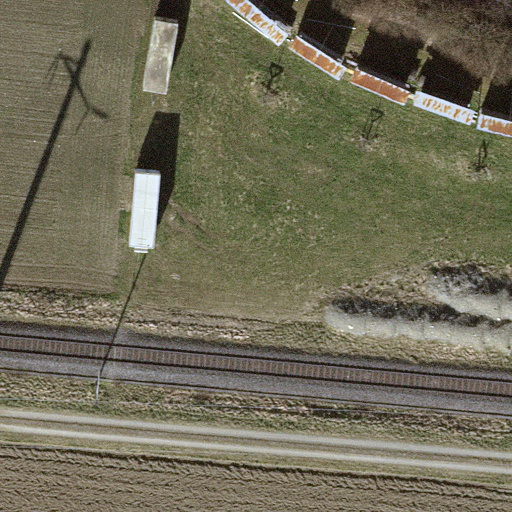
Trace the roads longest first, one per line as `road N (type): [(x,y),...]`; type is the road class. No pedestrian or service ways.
road 1 (track): [(0,427),(511,477)]
road 2 (track): [(337,0),(500,83)]
